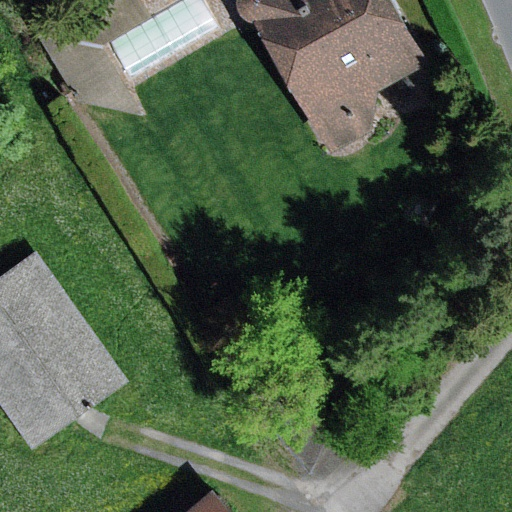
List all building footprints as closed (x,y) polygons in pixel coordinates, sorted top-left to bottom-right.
[(108,40),(158,10),(152,0),(59,0),(33,15),(84,97),(151,110),(108,40)] [(177,48),(216,26),(201,0),(185,0),(158,16),(177,48)] [(270,0),(273,1),(343,138),(382,121),(393,75),(445,49),(426,2),(425,0),(270,0)] [(0,278),(0,393),(36,446),(135,378),(45,248),(0,278)] [(249,511),(220,482),(184,511),(249,511)]
